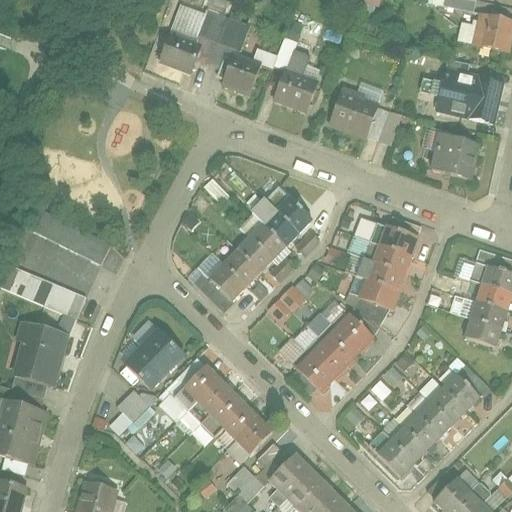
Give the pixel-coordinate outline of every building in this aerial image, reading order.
[(238,47),(249,16),(206,0),(200,0),(189,28),(238,47)] [(511,38),(511,17),(489,10),(479,46),(508,54),(511,38)] [(194,80),(208,47),(170,31),(156,64),(194,80)] [(251,97),(263,68),(230,54),(218,83),(251,97)] [(311,118),(324,86),(285,70),(272,102),(311,118)] [(505,80),(475,70),(462,111),(493,120),(505,80)] [(393,145),(406,110),(344,87),(331,122),(393,145)] [(476,178),(483,143),(452,137),(445,171),(476,178)] [(216,202),(222,196),(209,182),(203,188),(216,202)] [(313,220),(284,191),(232,247),(217,262),(245,289),(260,275),(313,220)] [(24,208),(13,233),(92,269),(104,244),(24,208)] [(403,234),(376,226),(351,306),(299,361),(325,387),(374,328),(403,234)] [(5,260),(0,271),(0,291),(69,325),(83,296),(5,260)] [(217,262),(194,286),(221,315),(245,289),(217,262)] [(511,308),(511,270),(491,263),(467,334),(500,345),(511,308)] [(299,277),(265,314),(280,327),(314,291),(299,277)] [(289,364),(335,316),(326,308),(300,336),(298,334),(279,354),(289,364)] [(146,385),(179,350),(156,328),(123,363),(146,385)] [(65,341),(25,329),(9,379),(50,391),(65,341)] [(274,436),(205,367),(181,391),(250,460),(274,436)] [(371,451),(398,479),(481,395),(454,368),(371,451)] [(148,417),(128,398),(117,410),(136,429),(148,417)] [(43,417),(1,403),(0,404),(0,456),(28,465),(43,417)] [(357,511),(299,456),(275,481),(307,511),(357,511)] [(223,511),(250,511),(245,506),(263,488),(243,467),(225,485),(236,497),(222,511),(223,511)] [(498,511),(451,468),(430,490),(453,511),(498,511)] [(0,511),(28,511),(36,485),(0,475),(0,511)] [(113,511),(121,488),(92,478),(80,511),(113,511)]
